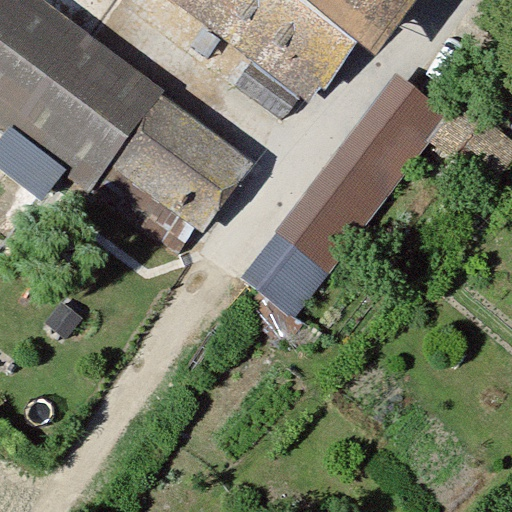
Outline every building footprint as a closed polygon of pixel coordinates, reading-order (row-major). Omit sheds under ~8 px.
[(162,94),(33,0),(0,0),(0,122),(92,190),(108,169),(157,101),(162,94)] [(370,69),(421,0),(167,0),(313,108),(352,56),(370,69)] [(397,85),(281,238),(328,274),(426,144),(443,120),(426,108),(397,85)] [(511,144),(439,91),(426,108),(443,120),(426,144),(489,190),(511,159),(511,144)] [(252,170),(157,101),(108,169),(203,238),(252,170)]
